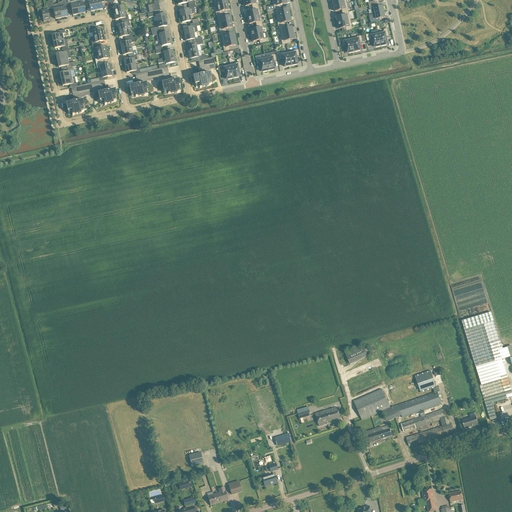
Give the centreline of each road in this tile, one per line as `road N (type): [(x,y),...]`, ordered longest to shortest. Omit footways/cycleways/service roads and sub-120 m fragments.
road 1 (tertiary): [(250,511),(511,429)]
road 2 (residential): [(61,119),(45,29),(101,17),(126,111)]
